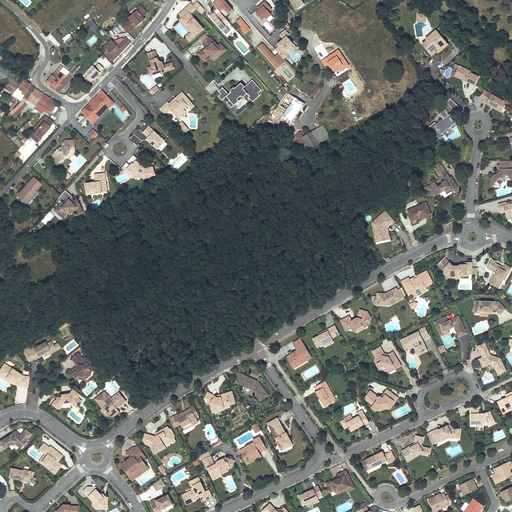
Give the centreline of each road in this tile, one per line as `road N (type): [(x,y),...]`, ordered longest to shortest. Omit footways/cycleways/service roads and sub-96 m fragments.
road 1 (unclassified): [(255,349),(420,250),(461,239)]
road 2 (unclassified): [(102,449),(150,407),(255,349)]
road 3 (residential): [(423,418),(473,392),(462,375),(425,390),(423,417)]
road 4 (residential): [(255,349),(315,433),(320,455)]
